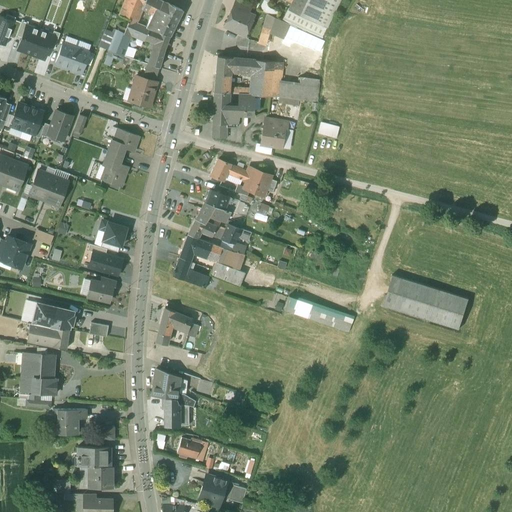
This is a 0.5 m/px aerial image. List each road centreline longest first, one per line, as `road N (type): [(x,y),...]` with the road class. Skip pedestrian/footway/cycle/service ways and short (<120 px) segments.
road 1 (residential): [(171,131),(149,222),(136,354),(151,511)]
road 2 (unclassified): [(171,131),(511,226)]
road 3 (residential): [(0,74),(171,131)]
road 4 (residential): [(210,0),(171,131)]
